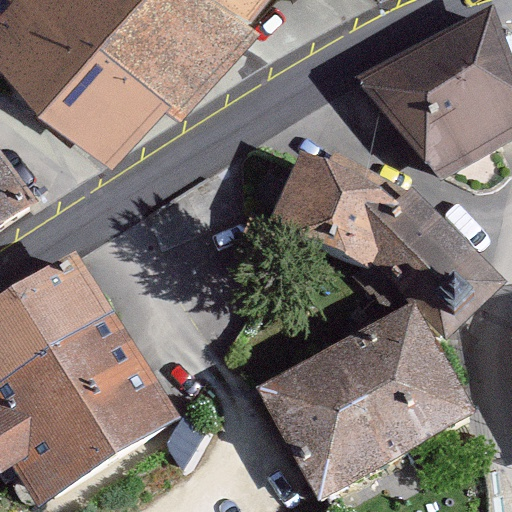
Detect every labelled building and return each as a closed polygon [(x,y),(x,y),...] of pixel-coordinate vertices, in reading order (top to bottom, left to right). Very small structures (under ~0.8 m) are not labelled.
[(0,0),(0,52),(113,157),(165,96),(182,111),(261,21),(250,12),(260,0),(0,0)] [(511,150),(511,65),(493,15),(356,86),(444,189),(511,150)] [(325,171),(301,160),(272,227),(270,230),(293,241),(362,273),(371,278),(374,272),(403,303),(414,313),(447,350),(508,291),(412,196),(334,152),(325,171)] [(0,237),(37,214),(3,157),(0,158),(0,237)] [(270,230),(272,227),(252,218),(239,251),(283,268),(293,241),(270,230)] [(41,511),(183,429),(76,261),(0,309),(0,483),(1,485),(14,476),(36,511),(41,511)] [(371,278),(362,273),(351,280),(389,315),(403,303),(374,272),(371,278)] [(318,511),(477,425),(414,313),(256,397),(317,511),(318,511)]
